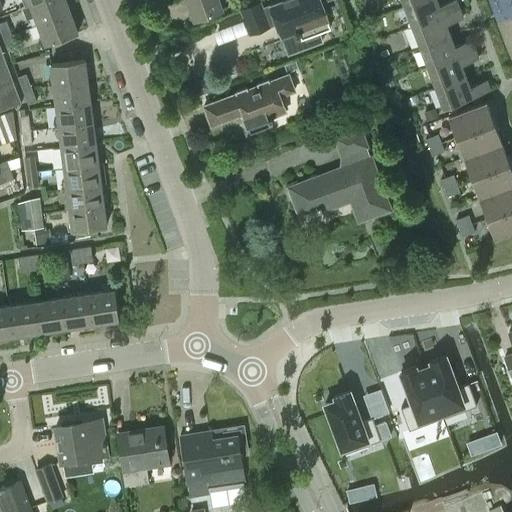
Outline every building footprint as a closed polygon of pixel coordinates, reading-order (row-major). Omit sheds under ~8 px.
[(37,25),(70,12),(65,0),(43,0),(30,5),(34,16),(28,19),(31,27),(37,25)] [(222,9),(219,0),(186,0),(194,19),(222,9)] [(241,11),(249,34),(276,24),(288,55),(324,42),(320,32),(330,29),(320,2),(326,0),(284,0),(262,8),(260,3),(241,11)] [(454,0),(439,6),(437,0),(420,0),(404,7),(412,27),(459,9),(455,0),(454,0)] [(462,18),(459,9),(412,27),(419,47),(450,35),(446,24),(462,18)] [(77,33),(70,12),(37,25),(44,45),(77,33)] [(0,28),(3,37),(12,34),(6,20),(0,22),(0,28)] [(17,47),(12,34),(3,37),(8,50),(17,47)] [(454,46),(450,35),(419,47),(427,67),(474,49),(471,40),(454,46)] [(478,58),(474,49),(427,67),(435,87),(465,76),(461,65),(478,58)] [(0,72),(8,69),(4,58),(0,60),(0,72)] [(52,85),(88,80),(85,59),(50,64),(52,85)] [(393,62),(385,65),(389,75),(397,72),(393,62)] [(8,69),(0,72),(0,85),(12,81),(8,69)] [(23,90),(31,87),(26,74),(18,77),(23,90)] [(279,95),(294,90),(288,74),(269,81),(268,78),(256,82),(257,85),(247,89),(246,87),(234,91),(235,94),(203,106),(210,126),(242,114),(249,133),(272,125),(269,118),(285,112),(279,95)] [(465,76),(435,87),(442,107),(489,89),(486,81),(469,87),(465,76)] [(196,82),(200,93),(211,90),(207,78),(196,82)] [(91,101),(88,80),(52,85),(55,106),(91,101)] [(0,98),(17,92),(12,81),(0,85),(0,98)] [(36,101),(31,87),(23,90),(28,104),(36,101)] [(17,92),(0,98),(0,111),(21,104),(17,92)] [(93,122),(91,101),(55,106),(58,127),(93,122)] [(447,116),(463,157),(501,143),(485,102),(447,116)] [(13,109),(0,114),(0,143),(16,138),(13,109)] [(22,132),(31,130),(29,115),(20,116),(22,132)] [(96,141),(93,122),(58,127),(60,146),(96,141)] [(369,218),(391,210),(371,157),(370,157),(367,149),(368,148),(360,126),(333,136),(341,157),(344,155),(348,165),(288,187),(299,217),(360,194),(369,218)] [(32,143),(31,130),(22,132),(24,144),(32,143)] [(438,135),(429,138),(432,146),(441,143),(438,135)] [(99,163),(96,141),(60,146),(63,168),(99,163)] [(441,143),(432,146),(436,155),(444,152),(441,143)] [(511,173),(501,143),(463,157),(479,198),(511,185),(511,173)] [(25,157),(27,172),(36,171),(34,156),(25,157)] [(0,162),(0,172),(10,169),(7,160),(0,162)] [(99,163),(63,168),(66,188),(101,183),(106,182),(104,170),(100,170),(99,163)] [(10,169),(0,172),(0,181),(1,183),(13,178),(10,169)] [(36,171),(27,172),(29,187),(38,186),(36,171)] [(453,175),(444,178),(447,187),(456,183),(453,175)] [(104,205),(101,183),(66,188),(69,209),(104,205)] [(456,183),(447,187),(451,195),(459,192),(456,183)] [(511,185),(479,198),(494,239),(511,231),(511,185)] [(31,199),(18,203),(22,229),(34,227),(33,214),(41,213),(39,197),(31,199)] [(107,225),(104,205),(69,209),(71,230),(107,225)] [(33,214),(34,227),(43,226),(41,213),(33,214)] [(468,216),(460,219),(463,227),(471,224),(468,216)] [(471,224),(463,227),(466,235),(474,232),(471,224)] [(47,229),(35,231),(36,243),(48,241),(47,229)] [(81,248),(83,261),(93,260),(91,247),(81,248)] [(83,261),(81,248),(71,249),(73,263),(83,261)] [(66,250),(54,252),(56,265),(64,264),(67,260),(66,250)] [(28,256),(30,269),(40,268),(38,254),(28,256)] [(20,270),(30,269),(28,256),(18,257),(20,270)] [(114,289),(87,293),(92,324),(119,320),(114,289)] [(87,293),(61,297),(65,328),(92,324),(87,293)] [(61,297),(34,301),(39,332),(65,328),(61,297)] [(39,332),(34,301),(7,305),(12,336),(39,332)] [(0,337),(12,336),(7,305),(0,305),(0,337)] [(448,351),(427,359),(447,413),(477,401),(469,379),(459,383),(448,351)] [(427,359),(408,366),(419,398),(410,401),(419,423),(447,413),(427,359)] [(353,383),(333,391),(351,441),(371,434),(374,440),(386,436),(378,414),(366,419),(353,383)] [(60,462),(79,459),(106,455),(100,419),(55,426),(60,462)] [(128,432),(116,434),(119,452),(125,485),(148,481),(146,467),(169,463),(163,426),(128,432)] [(500,443),(495,430),(484,434),(489,447),(500,443)] [(188,488),(189,488),(190,495),(208,492),(206,478),(243,472),(237,434),(195,440),(194,433),(179,435),(188,488)] [(47,500),(60,496),(48,464),(36,468),(47,500)] [(0,511),(30,511),(19,481),(0,487),(0,511)]
